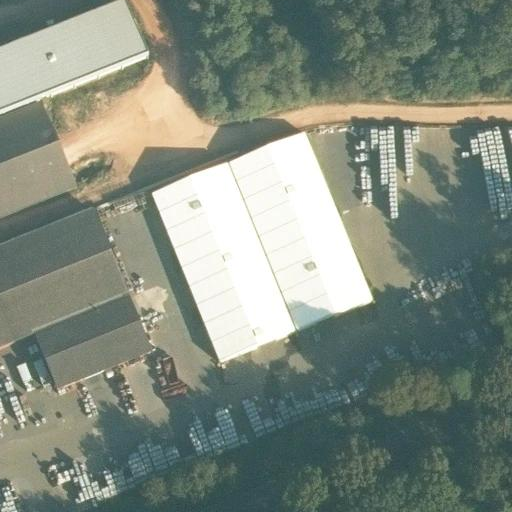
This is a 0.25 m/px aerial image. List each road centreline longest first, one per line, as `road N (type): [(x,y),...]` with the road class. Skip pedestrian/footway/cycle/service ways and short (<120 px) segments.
road 1 (track): [(511,112),(308,115),(223,138),(66,141)]
road 2 (secondary): [(232,511),(511,399)]
